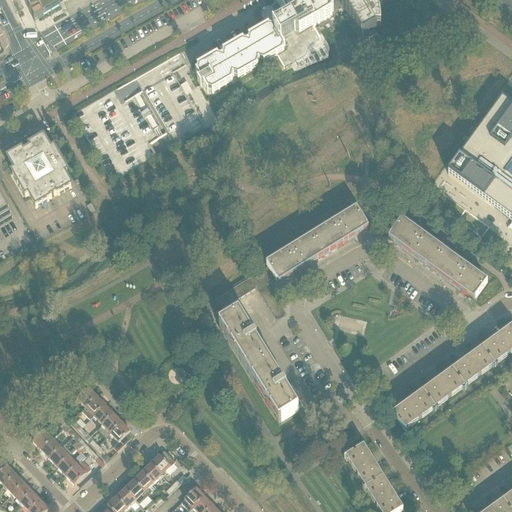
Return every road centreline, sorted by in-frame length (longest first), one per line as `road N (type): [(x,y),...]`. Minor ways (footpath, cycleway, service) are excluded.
road 1 (residential): [(299,321),(295,302),(303,287),(373,251),(476,323)]
road 2 (residential): [(243,511),(162,431),(72,511)]
road 3 (unclassified): [(47,100),(206,9)]
road 4 (secondary): [(34,77),(175,0)]
road 5 (residential): [(359,410),(476,323)]
road 6 (residential): [(435,511),(359,410)]
